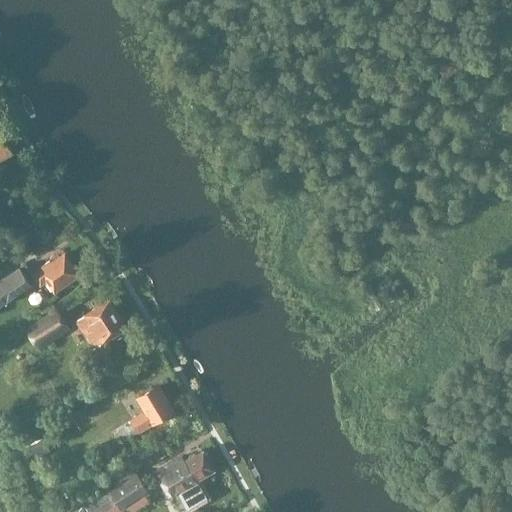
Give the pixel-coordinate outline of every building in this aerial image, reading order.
[(0,159),(10,153),(0,135),(0,159)] [(17,271),(0,282),(0,308),(36,283),(40,289),(47,284),(54,293),(79,276),(64,255),(51,264),(49,262),(23,280),(17,271)] [(108,301),(75,323),(93,350),(126,328),(108,301)] [(26,331),(38,350),(68,331),(56,311),(26,331)] [(396,327),(383,334),(388,344),(401,338),(396,327)] [(128,423),(135,435),(173,412),(158,387),(137,399),(145,413),(128,423)] [(182,458),(155,475),(172,502),(198,486),(196,482),(214,471),(202,453),(185,463),(182,458)] [(121,511),(120,510),(147,492),(134,472),(81,507),(84,511),(121,511)]
